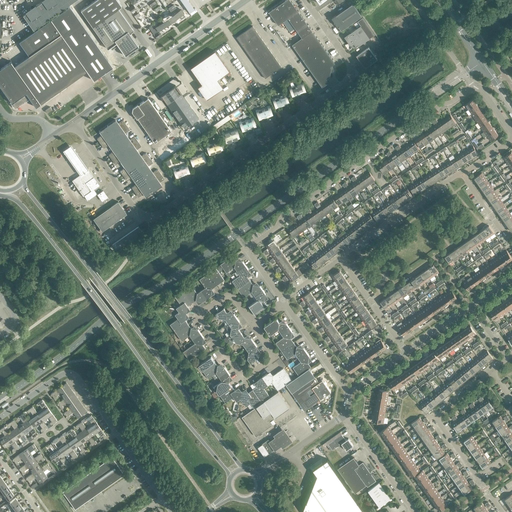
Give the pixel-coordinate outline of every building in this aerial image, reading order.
[(44,0),(23,15),(33,30),(75,0),(44,0)] [(122,6),(117,0),(95,0),(81,10),(92,27),(108,49),(116,43),(125,55),(130,52),(131,54),(130,54),(131,54),(135,51),(134,51),(133,50),(138,46),(129,33),(133,30),(118,9),(122,6)] [(294,5),(290,0),(285,0),(269,12),(278,25),(288,18),(302,38),(292,45),(322,87),(329,82),(327,79),(330,77),(330,74),(333,75),(334,69),(332,66),(335,63),(294,5)] [(353,4),(337,15),(336,15),(332,18),(334,21),(334,23),(336,23),(338,27),(338,26),(341,30),(362,16),(353,4)] [(69,6),(39,27),(18,42),(28,56),(14,66),(11,61),(0,68),(0,86),(15,108),(29,98),(35,107),(87,71),(93,81),(112,67),(69,6)] [(180,10),(174,14),(177,18),(183,14),(180,10)] [(350,32),(344,37),(351,46),(351,45),(354,49),(374,35),(362,17),(358,21),(361,25),(350,33),(350,32)] [(159,31),(166,26),(163,22),(156,27),(159,31)] [(252,26),(244,32),(250,40),(258,34),(252,26)] [(244,32),(236,38),(242,46),(250,40),(244,32)] [(258,34),(250,40),(256,48),(264,43),(258,34)] [(250,40),(242,46),(248,54),(256,48),(250,40)] [(264,43),(256,48),(262,57),(270,52),(264,43)] [(364,68),(369,66),(372,65),(371,64),(377,60),(369,47),(357,56),(356,55),(361,62),(362,61),(363,63),(362,63),(364,68)] [(256,48),(248,54),(254,63),(262,57),(256,48)] [(229,71),(215,51),(190,68),(202,84),(198,87),(206,100),(223,88),(217,80),(229,71)] [(270,52),(262,57),(268,66),(276,60),(270,52)] [(262,57),(254,63),(260,72),(268,66),(262,57)] [(276,60),(268,66),(273,73),(281,67),(276,60)] [(268,66),(260,72),(265,78),(273,73),(268,66)] [(288,87),(292,98),(294,97),(294,96),(298,95),(298,96),(300,95),(300,94),(303,93),(304,93),(306,93),(302,82),(300,83),(300,84),(297,85),(297,84),(294,85),(294,86),(291,87),(291,86),(288,87)] [(197,119),(198,118),(175,85),(161,95),(184,128),(195,121),(194,120),(197,119)] [(275,109),(278,108),(281,107),(284,106),(283,106),(287,105),(289,104),(286,94),(283,95),(284,95),(280,97),(280,96),(278,97),(274,99),(274,98),(272,99),(275,109)] [(171,131),(148,98),(138,105),(138,104),(132,108),(132,112),(136,119),(137,118),(154,143),(171,131)] [(476,104),(473,99),(465,105),(468,110),(476,104)] [(479,108),(476,104),(468,110),(471,114),(479,108)] [(255,111),(259,121),(261,120),(265,118),(265,119),(267,118),(267,117),(270,116),(271,117),(273,116),(269,106),(267,106),(267,107),(264,108),(263,108),(261,109),(258,110),(255,111)] [(482,113),(479,108),(471,114),(474,118),(482,113)] [(485,117),(482,113),(474,118),(478,123),(485,117)] [(456,123),(450,115),(446,118),(451,126),(456,123)] [(239,122),(242,133),(245,132),(245,131),(248,130),(250,130),(250,129),(254,128),(256,128),(253,117),(250,118),(250,119),(247,120),(247,119),(244,120),(245,121),(241,122),(241,121),(239,122)] [(488,122),(485,117),(478,123),(481,127),(488,122)] [(451,126),(446,118),(441,121),(447,129),(451,126)] [(118,123),(116,120),(99,132),(101,135),(97,138),(97,139),(103,148),(104,148),(108,145),(111,148),(113,151),(109,154),(109,155),(112,160),(115,164),(116,164),(120,161),(124,168),(120,171),(120,172),(126,180),(127,180),(131,178),(136,184),(132,187),(132,188),(138,197),(139,197),(143,194),(145,197),(162,186),(160,182),(164,179),(164,178),(158,169),(157,169),(153,172),(148,166),(152,163),(152,162),(146,153),(145,153),(141,156),(139,153),(137,149),(141,146),(135,137),(134,137),(130,140),(125,133),(129,130),(129,129),(123,121),(122,120),(118,123)] [(447,129),(441,121),(437,125),(442,132),(447,129)] [(492,126),(488,122),(481,127),(484,132),(492,126)] [(442,132),(437,125),(432,128),(438,136),(442,132)] [(495,131),(492,126),(484,132),(487,136),(495,131)] [(438,136),(432,128),(428,131),(434,139),(438,136)] [(240,139),(236,129),(234,130),(230,132),(230,131),(228,132),(225,134),(225,133),(222,134),(226,144),(228,143),(231,142),(232,142),(234,141),(237,140),(240,139)] [(434,139),(428,131),(424,134),(429,142),(434,139)] [(498,135),(495,131),(487,136),(490,141),(498,135)] [(429,142),(424,134),(419,137),(425,145),(429,142)] [(187,136),(158,156),(161,160),(190,140),(187,136)] [(425,145),(419,137),(415,140),(420,148),(425,145)] [(209,156),(212,155),(211,155),(215,153),(215,154),(217,153),(217,152),(221,151),(221,152),(223,151),(220,141),(217,141),(217,142),(214,143),(211,144),(212,144),(208,145),(206,146),(209,156)] [(419,149),(413,141),(409,144),(414,152),(419,149)] [(414,152),(409,144),(404,147),(410,155),(414,152)] [(81,174),(88,169),(71,145),(64,150),(81,174)] [(478,155),(473,146),(468,149),(473,158),(478,155)] [(410,155),(404,147),(400,151),(406,158),(410,155)] [(473,158),(468,149),(464,152),(469,160),(473,158)] [(406,158),(400,151),(396,154),(401,161),(406,158)] [(189,157),(193,168),(195,167),(195,166),(198,165),(201,165),(201,164),(204,163),(207,163),(203,152),(201,153),(201,154),(197,155),(197,154),(195,155),(195,156),(192,157),(191,156),(189,157)] [(469,160),(464,152),(459,155),(464,163),(469,160)] [(503,158),(507,162),(511,158),(511,153),(511,152),(503,158)] [(401,161),(396,154),(391,157),(397,165),(401,161)] [(464,163),(459,155),(455,158),(460,166),(464,163)] [(397,165),(391,157),(387,160),(392,168),(397,165)] [(460,166),(455,158),(450,161),(455,169),(460,166)] [(392,168),(387,160),(382,163),(388,171),(392,168)] [(455,169),(450,161),(446,164),(451,172),(455,169)] [(388,171),(382,163),(378,166),(383,174),(388,171)] [(172,169),(176,179),(179,178),(178,178),(182,177),(184,176),(188,175),(190,174),(186,164),(184,165),(181,167),(181,166),(178,167),(175,169),(175,168),(172,169)] [(451,172),(446,164),(441,167),(446,175),(451,172)] [(446,175),(441,167),(436,170),(442,178),(446,175)] [(81,174),(79,175),(72,180),(83,196),(84,196),(86,198),(87,200),(97,194),(95,191),(93,189),(99,185),(88,169),(81,174)] [(442,178),(436,170),(432,173),(437,181),(442,178)] [(375,180),(369,172),(365,175),(370,183),(375,180)] [(437,181),(432,173),(427,175),(432,184),(437,181)] [(474,178),(477,183),(485,177),(482,173),(474,178)] [(370,183),(365,175),(360,178),(366,186),(370,183)] [(432,184),(427,175),(423,178),(428,186),(432,184)] [(488,182),(485,177),(477,183),(480,187),(488,182)] [(366,186),(360,178),(356,182),(361,189),(366,186)] [(428,186),(423,178),(418,181),(423,189),(428,186)] [(423,189),(418,181),(414,184),(419,192),(423,189)] [(361,189),(356,182),(352,185),(357,193),(361,189)] [(491,186),(488,182),(480,187),(483,192),(491,186)] [(419,192),(414,184),(409,187),(414,195),(419,192)] [(357,193),(352,185),(347,188),(353,196),(357,193)] [(494,191),(491,186),(483,192),(486,196),(494,191)] [(353,196),(347,188),(343,191),(348,199),(353,196)] [(407,188),(403,192),(408,199),(413,196),(407,188)] [(348,199),(343,191),(338,194),(344,202),(348,199)] [(497,195),(494,191),(486,196),(489,201),(497,195)] [(408,199),(403,192),(398,195),(404,203),(408,199)] [(344,202),(338,194),(334,197),(339,205),(344,202)] [(404,203),(398,195),(394,198),(399,206),(404,203)] [(500,200),(497,195),(489,201),(493,205),(500,200)] [(338,206),(332,198),(328,201),(333,209),(338,206)] [(399,206),(394,198),(389,201),(395,209),(399,206)] [(504,204),(500,200),(493,205),(496,209),(504,204)] [(127,214),(118,201),(93,219),(102,231),(127,214)] [(333,209),(328,201),(324,204),(329,212),(333,209)] [(395,209),(389,201),(385,204),(390,212),(395,209)] [(329,212),(324,204),(319,208),(325,215),(329,212)] [(390,212),(385,204),(381,207),(386,215),(390,212)] [(507,208),(504,204),(496,209),(499,214),(507,208)] [(386,215),(381,207),(376,210),(382,218),(386,215)] [(325,215),(319,208),(315,211),(320,218),(325,215)] [(510,213),(507,208),(499,214),(502,218),(510,213)] [(382,218),(376,210),(372,213),(377,221),(382,218)] [(320,218),(315,211),(310,214),(316,222),(320,218)] [(511,217),(511,215),(510,213),(502,218),(505,223),(511,217)] [(316,222),(310,214),(306,217),(311,225),(316,222)] [(376,222),(370,215),(365,218),(371,226),(376,222)] [(311,225),(306,217),(301,220),(307,228),(311,225)] [(371,226),(365,218),(361,222),(367,229),(371,226)] [(307,228),(301,220),(297,223),(303,231),(307,228)] [(367,229),(361,222),(357,225),(363,232),(367,229)] [(303,231),(297,223),(293,226),(298,234),(303,231)] [(363,232),(357,225),(352,228),(358,236),(363,232)] [(298,234),(293,226),(288,229),(294,237),(298,234)] [(494,233),(489,226),(484,229),(490,237),(494,233)] [(358,236),(352,228),(348,231),(354,239),(358,236)] [(490,237),(484,229),(480,232),(485,240),(490,237)] [(354,239),(348,231),(344,235),(350,242),(354,239)] [(485,240),(480,232),(475,235),(481,243),(485,240)] [(350,242),(344,235),(340,238),(346,246),(350,242)] [(481,243),(475,235),(471,238),(476,246),(481,243)] [(346,246),(340,238),(335,241),(341,249),(346,246)] [(476,246),(471,238),(466,241),(472,249),(476,246)] [(270,243),(269,241),(264,243),(269,250),(277,245),(274,240),(270,243)] [(341,249),(335,241),(331,245),(337,252),(341,249)] [(472,249),(466,241),(462,244),(468,252),(472,249)] [(468,252),(462,244),(458,247),(463,255),(468,252)] [(280,249),(277,245),(269,250),(272,255),(280,249)] [(337,252),(331,245),(327,248),(333,256),(337,252)] [(463,255),(458,247),(453,251),(459,258),(463,255)] [(333,256),(327,248),(323,251),(329,259),(333,256)] [(283,253),(280,249),(272,255),(275,259),(283,253)] [(329,259),(323,251),(318,255),(324,262),(329,259)] [(459,258),(453,251),(449,254),(454,261),(459,258)] [(511,258),(507,251),(502,254),(507,262),(511,258)] [(286,258),(283,253),(275,259),(278,263),(286,258)] [(454,261),(449,254),(444,257),(450,265),(454,261)] [(507,262),(502,254),(498,257),(503,265),(507,262)] [(324,262),(318,255),(314,258),(320,266),(324,262)] [(233,256),(220,264),(226,273),(234,267),(237,271),(246,265),(243,261),(236,260),(233,256)] [(503,265),(498,257),(493,260),(499,268),(503,265)] [(289,262),(286,258),(278,263),(281,268),(289,262)] [(320,266),(314,258),(310,262),(316,269),(320,266)] [(499,268),(493,260),(489,263),(494,271),(499,268)] [(292,267),(289,262),(281,268),(285,272),(292,267)] [(494,271),(489,263),(484,266),(490,274),(494,271)] [(240,275),(232,281),(238,289),(250,280),(247,276),(248,269),(246,265),(237,271),(240,275)] [(439,272),(433,265),(429,268),(434,276),(439,272)] [(490,274),(484,266),(480,270),(485,277),(490,274)] [(296,271),(292,267),(285,272),(288,277),(296,271)] [(216,268),(199,279),(205,288),(201,290),(207,299),(211,296),(212,289),(224,280),(216,268)] [(434,276),(429,268),(424,271),(430,279),(434,276)] [(485,277),(480,270),(475,273),(481,281),(485,277)] [(299,276),(296,271),(288,277),(291,281),(299,276)] [(332,276),(335,281),(343,275),(340,271),(333,276),(332,276)] [(430,279),(424,271),(420,274),(425,282),(430,279)] [(481,281),(475,273),(471,276),(477,284),(481,281)] [(425,282),(420,274),(415,277),(421,285),(425,282)] [(346,280),(343,275),(335,281),(338,285),(346,280)] [(477,284),(471,276),(467,279),(472,287),(477,284)] [(421,285),(415,277),(411,280),(417,288),(421,285)] [(472,287),(467,279),(462,282),(468,290),(472,287)] [(250,280),(238,289),(244,297),(252,292),(255,296),(263,290),(260,286),(253,285),(250,280)] [(349,284),(346,280),(338,285),(341,290),(349,284)] [(417,288),(411,280),(407,283),(412,291),(417,288)] [(412,291),(407,283),(402,286),(408,294),(412,291)] [(352,289),(349,284),(341,290),(344,294),(352,289)] [(191,285),(183,291),(192,303),(196,300),(203,301),(207,299),(201,290),(197,293),(191,285)] [(408,294),(402,286),(398,290),(403,297),(408,294)] [(355,293),(352,289),(344,294),(347,299),(355,293)] [(257,300),(249,305),(255,314),(267,305),(264,301),(266,294),(263,290),(255,296),(257,300)] [(403,297),(398,290),(393,293),(399,301),(403,297)] [(457,298),(451,290),(447,293),(452,301),(457,298)] [(183,291),(175,296),(180,305),(176,308),(179,312),(186,313),(187,306),(192,303),(183,291)] [(302,297),(305,302),(313,296),(310,292),(302,297)] [(358,297),(355,293),(347,299),(351,303),(358,297)] [(399,301),(393,293),(389,296),(394,304),(399,301)] [(452,301),(447,293),(442,296),(448,304),(452,301)] [(316,301),(313,296),(305,302),(308,306),(316,301)] [(394,304),(389,296),(385,299),(390,307),(394,304)] [(448,304),(442,296),(438,299),(443,307),(448,304)] [(362,302),(358,297),(351,303),(354,307),(362,302)] [(390,307),(385,299),(380,302),(386,310),(390,307)] [(443,307),(438,299),(433,302),(439,310),(443,307)] [(511,308),(511,307),(507,300),(503,304),(508,311),(511,308)] [(319,305),(316,301),(308,306),(312,311),(319,305)] [(365,306),(362,302),(354,307),(357,312),(365,306)] [(439,310),(433,302),(429,306),(434,313),(439,310)] [(508,311),(503,304),(498,307),(504,314),(508,311)] [(322,309),(319,305),(312,311),(315,315),(322,309)] [(368,311),(365,306),(357,312),(360,316),(368,311)] [(434,313),(429,306),(424,309),(430,316),(434,313)] [(504,314),(498,307),(494,310),(499,318),(504,314)] [(224,308),(216,314),(219,318),(226,319),(229,323),(237,318),(234,314),(227,312),(224,308)] [(326,314),(322,309),(315,315),(318,319),(326,314)] [(430,316),(424,309),(420,312),(426,320),(430,316)] [(499,318),(494,310),(489,313),(495,321),(499,318)] [(371,315),(368,311),(360,316),(363,321),(371,315)] [(178,319),(170,324),(176,333),(188,324),(185,320),(186,313),(179,312),(175,314),(178,319)] [(426,320),(420,312),(416,315),(421,323),(426,320)] [(329,318),(326,314),(318,319),(321,324),(329,318)] [(374,319),(371,315),(363,321),(366,325),(374,319)] [(421,323),(416,315),(411,318),(417,326),(421,323)] [(230,335),(224,339),(227,343),(233,339),(241,333),(238,329),(240,322),(237,318),(229,323),(225,326),(227,330),(231,331),(230,335)] [(276,318),(264,326),(270,335),(278,329),(281,333),(289,327),(286,323),(279,322),(276,318)] [(332,323),(329,318),(321,324),(324,328),(332,323)] [(417,326),(411,318),(407,321),(412,329),(417,326)] [(377,324),(374,319),(366,325),(369,330),(377,324)] [(412,329),(407,321),(402,324),(408,332),(412,329)] [(335,327),(332,323),(324,328),(327,333),(335,327)] [(188,324),(176,333),(182,341),(190,335),(193,339),(201,333),(198,329),(191,328),(188,324)] [(408,332),(402,324),(398,327),(403,335),(408,332)] [(476,334),(470,326),(466,329),(471,337),(476,334)] [(284,337),(276,343),(281,351),(294,342),(291,338),(292,331),(289,327),(281,333),(284,337)] [(338,332),(335,327),(327,333),(330,337),(338,332)] [(471,337),(466,329),(461,332),(467,340),(471,337)] [(341,336),(338,332),(330,337),(333,341),(341,336)] [(467,340),(461,332),(457,336),(463,343),(467,340)] [(196,343),(183,352),(189,360),(206,349),(203,344),(204,337),(201,333),(193,339),(196,343)] [(241,333),(233,339),(236,343),(243,344),(246,348),(254,342),(251,338),(244,337),(241,333)] [(344,340),(341,336),(333,341),(336,346),(344,340)] [(463,343),(457,336),(453,339),(458,347),(463,343)] [(458,347),(453,339),(448,342),(454,350),(458,347)] [(347,345),(344,340),(336,346),(340,350),(347,345)] [(380,340),(376,343),(381,351),(386,347),(380,340)] [(254,342),(246,348),(249,352),(248,359),(251,363),(259,358),(256,353),(257,346),(254,342)] [(294,342),(281,351),(287,359),(295,353),(298,358),(306,352),(304,348),(297,347),(294,342)] [(454,350),(448,342),(444,345),(449,353),(454,350)] [(381,351),(376,343),(372,346),(377,354),(381,351)] [(449,353),(444,345),(439,348),(445,356),(449,353)] [(377,354),(372,346),(367,349),(373,357),(377,354)] [(445,356),(439,348),(435,351),(440,359),(445,356)] [(373,357),(367,349),(363,352),(368,360),(373,357)] [(493,358),(487,351),(483,354),(489,362),(493,358)] [(301,362),(293,367),(299,376),(309,368),(311,367),(308,363),(309,356),(306,352),(298,358),(301,362)] [(368,360),(363,352),(358,355),(364,363),(368,360)] [(439,360),(434,352),(429,355),(435,363),(439,360)] [(489,362),(483,354),(478,358),(484,365),(489,362)] [(364,363),(358,355),(354,358),(359,366),(364,363)] [(435,363),(429,355),(425,358),(430,366),(435,363)] [(211,356),(199,365),(208,378),(212,375),(215,380),(227,371),(224,367),(217,366),(211,356)] [(359,366),(354,358),(349,362),(355,369),(359,366)] [(430,366),(425,358),(420,362),(426,369),(430,366)] [(484,365),(478,358),(474,361),(480,368),(484,365)] [(480,368),(474,361),(470,364),(476,372),(480,368)] [(355,369),(349,362),(345,365),(350,373),(355,369)] [(426,369),(420,362),(416,365),(421,372),(426,369)] [(476,372),(470,364),(466,368),(472,375),(476,372)] [(421,372),(416,365),(411,368),(417,376),(421,372)] [(266,374),(262,377),(268,385),(272,382),(278,390),(286,385),(292,381),(283,368),(273,375),(266,374)] [(315,376),(309,368),(299,376),(292,381),(286,385),(292,393),(315,377),(315,376)] [(417,376),(411,368),(407,371),(412,379),(417,376)] [(472,375),(466,368),(462,371),(468,379),(472,375)] [(218,384),(214,386),(220,395),(232,386),(229,382),(230,375),(227,371),(215,380),(218,384)] [(412,379),(407,371),(402,374),(408,382),(412,379)] [(468,379),(462,371),(457,375),(464,382),(468,379)] [(408,382),(402,374),(398,377),(404,385),(408,382)] [(464,382),(457,375),(453,378),(459,386),(464,382)] [(257,387),(253,390),(261,402),(270,396),(264,388),(268,385),(262,377),(258,380),(257,387)] [(315,377),(292,393),(304,411),(321,399),(316,392),(308,398),(305,393),(319,383),(315,377)] [(404,385),(398,377),(394,380),(399,388),(404,385)] [(459,386),(453,378),(449,382),(455,389),(459,386)] [(399,388),(394,380),(389,383),(395,391),(399,388)] [(323,381),(305,393),(308,398),(316,392),(321,399),(331,392),(323,381)] [(455,389),(449,382),(445,385),(451,392),(455,389)] [(451,392),(445,385),(441,388),(447,396),(451,392)] [(68,396),(66,393),(64,391),(63,389),(61,386),(51,394),(55,400),(56,399),(57,398),(55,396),(60,393),(64,399),(68,396)] [(232,386),(220,395),(225,403),(234,397),(237,401),(240,399),(242,391),(235,390),(232,386)] [(447,396),(441,388),(437,392),(443,399),(447,396)] [(242,391),(240,399),(243,403),(247,399),(253,408),(261,402),(253,390),(249,393),(242,391)] [(256,436),(273,425),(272,424),(274,422),(273,420),(290,408),(278,391),(242,417),(256,436)] [(443,399),(437,392),(432,395),(439,403),(443,399)] [(439,403),(432,395),(428,399),(434,406),(439,403)] [(71,401),(70,398),(68,396),(64,399),(57,403),(62,409),(63,408),(63,407),(62,406),(66,403),(70,408),(75,405),(73,403),(71,401)] [(434,406),(428,399),(424,402),(430,410),(434,406)] [(493,407),(487,399),(483,402),(488,410),(493,407)] [(43,409),(37,413),(40,417),(50,410),(42,400),(36,404),(37,406),(38,406),(40,405),(43,409)] [(430,410),(424,402),(420,406),(426,413),(430,410)] [(488,410),(483,402),(478,405),(484,413),(488,410)] [(80,413),(78,410),(76,408),(75,405),(70,408),(64,413),(68,419),(70,418),(70,417),(69,415),(73,412),(77,418),(81,415),(80,413)] [(484,413),(478,405),(474,408),(479,416),(484,413)] [(33,416),(28,420),(30,424),(40,417),(37,413),(33,406),(26,411),(27,412),(29,412),(30,411),(33,416)] [(479,416),(474,408),(469,411),(475,419),(479,416)] [(57,421),(50,410),(40,417),(43,421),(48,417),(52,421),(50,423),(50,424),(51,425),(57,421)] [(475,419),(469,411),(465,415),(471,422),(475,419)] [(24,422),(18,426),(21,430),(30,424),(28,420),(23,413),(17,417),(18,419),(19,419),(21,418),(24,422)] [(87,417),(81,421),(82,422),(83,424),(86,422),(86,421),(87,421),(89,420),(92,424),(86,428),(89,432),(98,425),(91,415),(87,418),(87,417)] [(471,422),(465,415),(461,418),(466,426),(471,422)] [(503,420),(500,416),(492,421),(495,426),(503,420)] [(43,421),(40,417),(30,424),(33,428),(39,424),(42,428),(40,429),(40,430),(41,432),(47,427),(46,426),(43,421)] [(422,422),(419,418),(411,423),(415,428),(422,422)] [(466,426),(461,418),(456,421),(462,429),(466,426)] [(14,429),(9,433),(11,437),(21,430),(18,426),(14,420),(7,424),(8,426),(10,426),(11,425),(14,429)] [(506,425),(503,420),(495,426),(498,430),(506,425)] [(462,429),(456,421),(452,424),(457,432),(462,429)] [(82,431),(77,435),(79,439),(89,432),(86,428),(83,424),(82,422),(75,426),(76,427),(77,428),(79,426),(82,431)] [(426,426),(422,422),(415,428),(418,432),(426,426)] [(33,428),(30,424),(21,430),(24,434),(29,430),(33,435),(31,436),(31,437),(32,439),(38,434),(33,428)] [(106,436),(98,425),(89,432),(92,436),(97,432),(100,437),(99,438),(99,439),(100,440),(106,436)] [(509,429),(506,425),(498,430),(501,435),(509,429)] [(0,439),(0,441),(2,444),(11,437),(9,433),(4,426),(0,429),(0,432),(2,431),(5,436),(0,439)] [(392,431),(388,426),(380,432),(384,436),(392,431)] [(429,431),(426,426),(418,432),(421,436),(429,431)] [(73,438),(67,441),(67,442),(70,446),(79,439),(77,435),(72,428),(66,433),(67,434),(68,434),(70,433),(73,438)] [(269,441),(275,450),(281,446),(283,448),(292,441),(283,428),(274,435),(275,437),(269,441)] [(511,433),(509,429),(501,435),(505,439),(511,433)] [(24,434),(21,430),(11,437),(14,441),(20,437),(23,441),(21,443),(21,444),(22,445),(28,441),(24,434)] [(395,435),(392,431),(384,436),(387,441),(395,435)] [(432,435),(429,431),(421,436),(424,441),(432,435)] [(92,436),(89,432),(79,439),(82,443),(88,439),(91,443),(89,444),(89,446),(90,447),(96,443),(92,436)] [(340,432),(326,442),(329,447),(328,448),(331,451),(332,450),(334,449),(341,443),(346,450),(353,445),(348,438),(346,440),(340,432)] [(58,437),(53,441),(54,443),(57,441),(59,441),(60,440),(63,444),(58,448),(60,452),(70,446),(67,442),(67,441),(63,435),(58,438),(58,437)] [(398,440),(395,435),(387,441),(390,445),(398,440)] [(435,440),(432,435),(424,441),(427,445),(435,440)] [(475,440),(471,436),(464,441),(467,446),(475,440)] [(14,441),(11,437),(2,444),(5,448),(10,444),(14,448),(12,449),(12,450),(13,452),(19,448),(18,446),(14,441)] [(82,443),(79,439),(70,446),(73,450),(78,446),(82,450),(80,451),(80,452),(81,454),(87,449),(82,443)] [(274,451),(275,450),(269,441),(268,440),(262,444),(258,447),(264,456),(269,453),(269,454),(274,450),(274,451)] [(401,444),(398,440),(390,445),(393,449),(401,444)] [(438,444),(435,440),(427,445),(430,450),(438,444)] [(478,445),(475,440),(467,446),(470,450),(478,445)] [(54,451),(48,455),(51,459),(60,452),(58,448),(53,442),(47,446),(48,447),(49,448),(51,447),(54,451)] [(34,444),(23,451),(30,461),(34,458),(30,453),(34,449),(35,451),(36,451),(38,450),(34,444)] [(404,448),(401,444),(393,449),(396,454),(404,448)] [(441,449),(438,444),(430,450),(433,454),(441,449)] [(481,449),(478,445),(470,450),(473,455),(481,449)] [(73,450),(70,446),(60,452),(63,456),(69,452),(72,457),(70,458),(70,459),(71,460),(77,456),(73,450)] [(407,453),(404,448),(396,454),(399,458),(407,453)] [(444,453),(441,449),(433,454),(437,459),(444,453)] [(484,454),(481,449),(473,455),(476,459),(484,454)] [(30,461),(23,451),(12,459),(17,465),(18,464),(18,463),(17,461),(22,458),(26,464),(30,461)] [(63,456),(60,452),(51,459),(54,463),(59,459),(63,463),(61,464),(61,466),(62,467),(68,463),(63,456)] [(410,457),(407,453),(399,458),(402,463),(410,457)] [(450,458),(447,453),(439,459),(442,463),(450,458)] [(40,454),(34,458),(30,461),(36,471),(40,468),(36,462),(41,459),(42,461),(43,461),(45,460),(40,454)] [(487,458),(484,454),(476,459),(479,463),(487,458)] [(75,509),(81,505),(124,475),(112,457),(62,492),(75,509)] [(354,457),(338,468),(355,493),(366,485),(368,487),(376,481),(363,462),(359,465),(354,457)] [(413,462),(410,457),(402,463),(405,467),(413,462)] [(453,462),(450,458),(442,463),(445,468),(453,462)] [(490,463),(487,458),(479,463),(482,468),(490,463)] [(307,504),(305,508),(307,511),(364,511),(328,459),(322,464),(321,463),(313,469),(316,473),(318,475),(307,503),(307,504)] [(36,471),(30,461),(26,464),(19,468),(23,475),(25,474),(25,472),(24,471),(28,468),(32,473),(36,471)] [(416,466),(413,462),(405,467),(409,471),(416,466)] [(456,467),(453,462),(445,468),(448,472),(456,467)] [(47,463),(40,468),(36,471),(43,480),(47,477),(43,471),(48,468),(49,470),(50,470),(51,469),(47,463)] [(420,471),(416,466),(409,471),(412,476),(420,471)] [(459,471),(456,467),(448,472),(452,477),(459,471)] [(426,475),(423,470),(415,476),(418,480),(426,475)] [(43,480),(36,471),(32,473),(26,478),(30,484),(32,483),(32,482),(31,480),(35,477),(39,483),(43,480)] [(463,475),(459,471),(452,477),(455,481),(463,475)] [(429,479),(426,475),(418,480),(421,485),(429,479)] [(466,480),(463,475),(455,481),(458,485),(466,480)] [(432,484),(429,479),(421,485),(424,489),(432,484)] [(469,484),(466,480),(458,485),(461,490),(469,484)] [(390,499),(379,483),(368,491),(379,507),(390,499)] [(435,488),(432,484),(424,489),(427,494),(435,488)] [(472,489),(469,484),(461,490),(464,494),(472,489)] [(9,488),(7,486),(0,490),(0,495),(1,497),(3,495),(10,491),(9,489),(9,488)] [(438,493),(435,488),(427,494),(430,498),(438,493)] [(11,492),(10,491),(3,495),(7,500),(14,495),(12,492),(11,492)] [(441,497),(438,493),(430,498),(433,502),(441,497)] [(8,502),(9,504),(7,505),(10,508),(11,507),(12,507),(18,502),(17,501),(17,500),(15,497),(8,502)] [(444,501),(441,497),(433,502),(437,507),(444,501)] [(448,506),(444,501),(437,507),(440,511),(448,506)] [(20,504),(18,502),(12,507),(15,511),(22,507),(20,504)] [(477,511),(485,507),(481,502),(474,508),(476,511),(477,511)]
